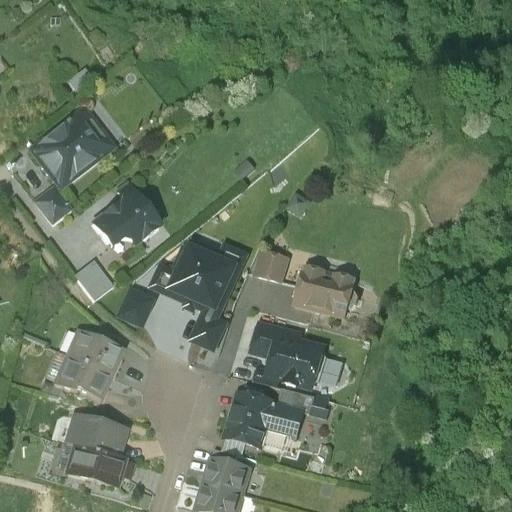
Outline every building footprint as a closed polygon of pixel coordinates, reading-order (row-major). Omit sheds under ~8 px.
[(80,137),(71,126),(77,121),(76,120),(31,154),(60,192),(105,158),(86,133),(80,137)] [(52,192),(35,206),(52,228),(70,214),(52,192)] [(134,195),(93,226),(111,250),(120,242),(131,243),(134,248),(142,241),(143,243),(156,233),(155,232),(159,229),(134,195)] [(220,258),(191,245),(187,253),(183,251),(172,274),(160,269),(151,289),(207,314),(217,319),(245,259),(224,249),(220,258)] [(287,263),(262,256),(256,279),(280,286),(287,263)] [(112,290),(93,264),(74,279),(93,304),(112,290)] [(355,288),(305,273),(294,309),(344,324),(347,314),(350,315),(356,312),(358,305),(354,298),(352,297),(355,288)] [(152,302),(130,292),(118,318),(140,328),(152,302)] [(217,319),(207,314),(205,319),(203,318),(191,343),(213,353),(225,328),(215,323),(217,319)] [(300,339),(259,327),(250,355),(273,362),(268,376),(268,377),(280,381),(285,383),(284,385),(287,389),(295,392),(299,389),(300,387),(312,391),(322,358),(296,350),(300,339)] [(119,341),(95,331),(90,341),(114,352),(119,341)] [(90,341),(77,336),(67,360),(111,379),(121,355),(114,352),(90,341)] [(67,360),(55,387),(74,396),(76,393),(100,404),(111,379),(67,360)] [(280,381),(268,377),(268,376),(257,373),(254,386),(277,392),(280,381)] [(315,404),(282,394),(277,411),(303,419),(303,420),(310,422),(315,404)] [(277,411),(238,399),(225,442),(261,453),(266,436),(295,445),(303,420),(303,419),(277,411)] [(124,435),(74,420),(66,447),(75,450),(116,462),(124,435)] [(116,462),(75,450),(67,476),(115,491),(123,465),(116,462)] [(237,461),(214,454),(211,465),(234,471),(237,461)] [(234,471),(211,465),(203,490),(242,501),(250,476),(234,471)] [(238,511),(242,501),(203,490),(196,511),(238,511)]
